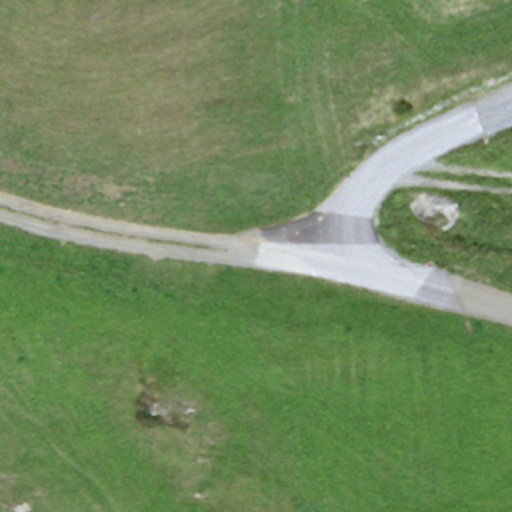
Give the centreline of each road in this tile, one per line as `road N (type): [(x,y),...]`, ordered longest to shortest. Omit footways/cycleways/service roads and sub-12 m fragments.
road 1 (track): [(332,244),(269,250),(0,203)]
road 2 (track): [(332,244),(355,180),(511,110)]
road 3 (track): [(511,306),(332,244)]
